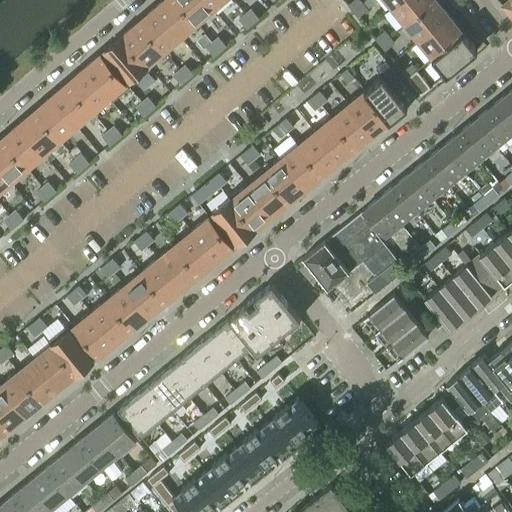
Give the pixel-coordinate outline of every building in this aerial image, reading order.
[(196,23),(176,0),(161,0),(154,7),(180,37),(196,23)] [(213,9),(205,0),(176,0),(196,23),(213,9)] [(223,0),(205,0),(213,9),(223,0)] [(362,3),(359,0),(352,0),(348,4),(353,10),(362,3)] [(399,0),(391,7),(405,23),(433,0),(399,0)] [(433,0),(405,23),(418,40),(449,15),(437,0),(433,0)] [(511,0),(509,0),(503,6),(511,16),(511,0)] [(367,9),(362,3),(353,10),(358,16),(367,9)] [(180,37),(154,7),(138,21),(164,51),(180,37)] [(259,17),(251,8),(245,13),(253,22),(259,17)] [(253,22),(245,13),(239,18),(246,28),(253,22)] [(418,40),(432,57),(463,32),(449,15),(418,40)] [(164,51),(138,21),(121,35),(150,69),(151,68),(148,65),(164,51)] [(389,36),(384,30),(375,37),(380,44),(389,36)] [(432,57),(446,75),(477,49),(463,32),(432,57)] [(150,69),(121,35),(104,49),(133,83),(150,69)] [(226,45),(218,36),(212,41),(220,50),(226,45)] [(394,42),(389,36),(380,44),(385,50),(394,42)] [(220,50),(212,41),(206,46),(214,56),(220,50)] [(129,87),(100,53),(83,67),(109,98),(108,98),(111,102),(129,87)] [(376,68),(382,75),(364,89),(390,120),(407,106),(394,90),(403,82),(385,60),(376,68)] [(416,70),(411,63),(402,71),(407,77),(416,70)] [(193,73),(185,64),(179,69),(187,78),(193,73)] [(109,98),(83,67),(66,81),(92,112),(108,98),(109,98)] [(354,77),(347,68),(340,73),(348,82),(354,77)] [(187,78),(179,69),(173,74),(181,84),(187,78)] [(421,76),(416,70),(407,77),(412,84),(421,76)] [(92,112),(66,81),(50,95),(76,126),(92,112)] [(373,134),(390,120),(364,89),(348,103),(373,134)] [(327,99),(319,90),(313,95),(321,104),(327,99)] [(511,102),(505,94),(489,107),(511,135),(511,134),(511,102)] [(76,126),(50,95),(34,110),(60,140),(76,126)] [(321,104),(313,95),(307,100),(315,109),(321,104)] [(156,105),(148,96),(142,101),(149,110),(156,105)] [(149,110),(142,101),(135,106),(143,116),(149,110)] [(356,148),(373,134),(348,103),(331,116),(356,148)] [(489,107),(473,119),(496,147),(511,135),(489,107)] [(60,140),(34,110),(17,124),(43,154),(60,140)] [(339,161),(356,148),(331,116),(314,130),(339,161)] [(294,126),(286,117),(280,122),(287,131),(294,126)] [(473,119),(457,132),(480,160),(496,147),(473,119)] [(287,131),(280,122),(273,127),(281,136),(287,131)] [(43,154),(17,124),(1,138),(27,168),(43,154)] [(122,134),(114,125),(108,130),(116,139),(122,134)] [(116,139),(108,130),(102,135),(109,144),(116,139)] [(322,175),(339,161),(314,130),(297,144),(322,175)] [(457,132),(442,145),(464,173),(480,160),(457,132)] [(27,168),(1,138),(0,138),(0,169),(10,182),(27,168)] [(260,153),(252,144),(246,149),(254,158),(260,153)] [(306,188),(322,175),(297,144),(280,157),(306,188)] [(442,145),(426,158),(448,186),(464,173),(442,145)] [(254,158),(246,149),(240,154),(247,163),(254,158)] [(89,162),(81,153),(75,158),(83,167),(89,162)] [(289,202),(306,188),(280,157),(264,171),(289,202)] [(83,167),(75,158),(69,163),(77,173),(83,167)] [(426,158),(410,171),(433,199),(448,186),(426,158)] [(0,190),(10,182),(0,169),(0,190)] [(226,180),(219,171),(212,176),(220,185),(226,180)] [(272,215),(289,202),(264,171),(247,184),(272,215)] [(410,171),(394,184),(417,212),(433,199),(410,171)] [(220,185),(212,176),(206,181),(214,191),(220,185)] [(56,190),(48,181),(42,186),(50,195),(56,190)] [(255,229),(272,215),(247,184),(230,198),(255,229)] [(394,184),(378,197),(401,225),(417,212),(394,184)] [(50,195),(42,186),(36,191),(44,201),(50,195)] [(492,188),(483,196),(488,203),(498,195),(492,188)] [(488,203),(483,196),(473,204),(478,211),(488,203)] [(401,225),(378,197),(362,210),(384,238),(401,225)] [(493,206),(499,214),(510,205),(504,197),(493,206)] [(238,243),(255,229),(230,198),(213,212),(238,243)] [(187,212),(180,203),(173,208),(181,217),(187,212)] [(181,217),(173,208),(167,213),(175,222),(181,217)] [(23,218),(15,209),(9,214),(17,223),(23,218)] [(359,212),(325,240),(349,271),(362,261),(374,276),(366,283),(375,293),(404,269),(359,212)] [(486,212),(475,220),(482,228),(492,219),(486,212)] [(457,228),(451,222),(444,213),(435,222),(447,236),(457,228)] [(17,223),(9,214),(3,219),(11,229),(17,223)] [(461,214),(451,222),(457,228),(466,220),(461,214)] [(216,261),(233,247),(208,216),(191,230),(216,261)] [(482,228),(475,220),(465,229),(471,236),(482,228)] [(154,239),(146,230),(140,235),(147,244),(154,239)] [(216,261),(191,230),(174,243),(199,274),(216,261)] [(511,237),(507,231),(493,242),(511,265),(511,237)] [(147,244),(140,235),(133,240),(141,249),(147,244)] [(429,239),(419,247),(425,254),(435,246),(429,239)] [(349,271),(325,240),(303,258),(327,288),(349,271)] [(511,265),(493,242),(479,253),(504,284),(511,277),(511,265)] [(182,288),(199,274),(174,243),(157,257),(182,288)] [(444,246),(434,254),(440,262),(451,253),(444,246)] [(425,254),(419,247),(410,255),(415,262),(425,254)] [(457,255),(465,265),(465,264),(490,295),(504,284),(479,253),(471,260),(463,251),(457,255)] [(440,262),(434,254),(424,263),(430,270),(440,262)] [(120,267),(112,257),(106,262),(114,272),(120,267)] [(166,302),(182,288),(157,257),(140,270),(166,302)] [(114,272),(106,262),(100,267),(107,277),(114,272)] [(465,265),(452,276),(477,306),(490,295),(465,264),(465,265)] [(406,277),(412,285),(423,276),(416,268),(406,277)] [(149,315),(166,302),(140,270),(124,284),(149,315)] [(452,276),(438,287),(463,318),(477,306),(452,276)] [(271,283),(229,318),(252,346),(251,346),(257,354),(280,335),(300,319),(271,283)] [(86,294),(79,284),(72,289),(80,299),(86,294)] [(132,329),(149,315),(124,284),(107,298),(132,329)] [(463,318),(438,287),(423,299),(448,329),(463,318)] [(80,299),(72,289),(66,295),(74,304),(80,299)] [(369,313),(380,327),(405,308),(393,293),(369,313)] [(115,342),(132,329),(107,298),(90,311),(115,342)] [(380,327),(392,341),(416,322),(405,308),(380,327)] [(98,356),(115,342),(90,311),(73,325),(98,356)] [(47,325),(39,316),(33,321),(41,330),(47,325)] [(229,318),(213,331),(236,359),(251,346),(252,346),(229,318)] [(41,330),(33,321),(27,326),(34,336),(41,330)] [(416,322),(392,341),(403,356),(427,336),(416,322)] [(76,374),(93,360),(68,329),(51,343),(76,374)] [(213,331),(197,343),(220,371),(236,359),(213,331)] [(13,353),(6,343),(0,348),(7,358),(13,353)] [(59,388),(76,374),(51,343),(34,357),(59,388)] [(197,343),(181,356),(204,384),(220,371),(197,343)] [(511,348),(507,343),(488,359),(510,386),(511,384),(511,348)] [(497,387),(505,396),(510,402),(511,400),(511,388),(510,386),(488,359),(483,353),(470,364),(493,392),(492,390),(497,387)] [(181,356),(165,369),(188,397),(204,384),(181,356)] [(276,356),(265,364),(271,370),(281,362),(276,356)] [(42,401),(59,388),(34,357),(17,370),(42,401)] [(271,370),(265,364),(256,371),(262,378),(271,370)] [(458,374),(490,415),(499,425),(507,419),(487,396),(493,392),(470,364),(458,374)] [(165,369),(150,382),(172,410),(188,397),(165,369)] [(25,415),(42,401),(17,370),(0,384),(25,415)] [(279,371),(271,378),(276,385),(285,378),(279,371)] [(481,417),(490,427),(492,431),(499,425),(490,415),(458,374),(445,385),(467,412),(468,412),(476,421),(481,417)] [(244,381),(234,389),(239,396),(249,388),(244,381)] [(150,382),(134,395),(156,423),(172,410),(150,382)] [(0,417),(9,428),(25,415),(0,384),(0,417)] [(304,388),(289,400),(299,413),(314,401),(304,388)] [(239,396),(234,389),(224,397),(230,404),(239,396)] [(257,389),(248,396),(254,403),(263,396),(257,389)] [(156,423),(134,395),(117,408),(139,436),(156,423)] [(248,396),(240,403),(246,409),(254,403),(248,396)] [(442,396),(428,408),(453,439),(467,427),(442,396)] [(289,400),(273,412),(284,425),(299,413),(289,400)] [(314,401),(299,413),(309,426),(325,414),(314,401)] [(212,407),(202,415),(208,422),(218,414),(212,407)] [(428,408),(414,419),(439,450),(453,439),(428,408)] [(113,412),(95,426),(118,454),(135,439),(113,412)] [(273,412),(258,425),(268,437),(284,425),(273,412)] [(299,413),(284,425),(294,438),(309,426),(299,413)] [(226,414),(218,420),(223,427),(232,420),(226,414)] [(208,422),(202,415),(192,423),(198,430),(208,422)] [(0,435),(9,428),(0,417),(0,435)] [(414,419),(400,431),(425,461),(439,450),(414,419)] [(218,420),(209,427),(215,434),(223,427),(218,420)] [(258,425),(243,437),(253,450),(268,437),(258,425)] [(284,425),(268,437),(279,450),(294,438),(284,425)] [(95,426),(78,439),(101,467),(118,454),(95,426)] [(491,437),(483,428),(475,435),(483,444),(491,437)] [(425,461),(400,431),(386,442),(411,473),(425,461)] [(176,447),(170,439),(164,432),(148,444),(160,460),(176,447)] [(180,433),(170,439),(176,447),(186,439),(180,433)] [(243,437),(227,449),(238,462),(253,450),(243,437)] [(268,437),(253,450),(263,463),(279,450),(268,437)] [(196,438),(187,445),(193,452),(201,445),(196,438)] [(78,439),(62,453),(84,481),(101,467),(78,439)] [(483,447),(491,456),(499,450),(491,440),(483,447)] [(187,445),(179,452),(184,459),(193,452),(187,445)] [(227,449),(212,461),(223,474),(238,462),(227,449)] [(253,450),(238,462),(248,475),(263,463),(253,450)] [(62,453),(45,467),(67,494),(84,481),(62,453)] [(481,453),(471,461),(477,469),(487,460),(481,453)] [(139,462),(140,465),(132,471),(138,479),(146,472),(155,465),(148,455),(139,462)] [(511,471),(511,458),(509,455),(496,465),(505,477),(511,471)] [(212,461),(197,474),(207,487),(223,474),(212,461)] [(477,469),(471,461),(460,470),(466,477),(477,469)] [(238,462),(223,474),(233,487),(248,475),(238,462)] [(164,464),(155,471),(161,478),(169,471),(164,464)] [(505,477),(496,465),(487,472),(496,483),(505,477)] [(45,467),(28,480),(50,508),(67,494),(45,467)] [(132,471),(124,478),(115,485),(121,492),(138,479),(132,471)] [(155,471),(147,478),(152,485),(161,478),(155,471)] [(496,483),(487,472),(472,485),(480,496),(494,485),(496,483)] [(197,474),(182,486),(192,499),(207,487),(197,474)] [(223,474),(207,487),(218,499),(233,487),(223,474)] [(454,475),(443,484),(449,491),(460,483),(454,475)] [(161,478),(152,485),(158,492),(166,485),(161,478)] [(28,480),(11,494),(26,511),(45,511),(50,508),(28,480)] [(449,491),(443,484),(433,492),(436,495),(439,500),(449,491)] [(104,506),(113,499),(121,492),(115,485),(98,499),(104,506)] [(166,485),(158,492),(163,498),(172,492),(166,485)] [(351,511),(330,485),(314,499),(324,511),(351,511)] [(207,487),(192,499),(202,511),(218,499),(207,487)] [(172,492),(163,498),(169,505),(177,499),(172,492)] [(26,511),(11,494),(0,503),(0,511),(26,511)] [(97,511),(104,506),(98,499),(90,505),(95,511),(97,511)] [(177,499),(169,505),(174,511),(183,505),(177,499)] [(324,511),(314,499),(298,511),(324,511)] [(441,511),(465,511),(457,499),(441,511)]
